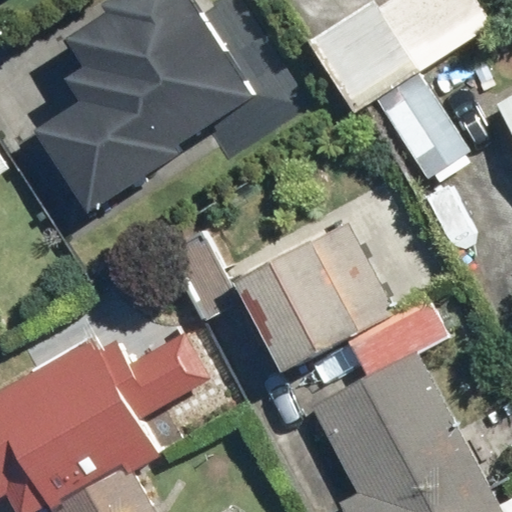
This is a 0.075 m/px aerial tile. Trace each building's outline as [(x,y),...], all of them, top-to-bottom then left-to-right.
[(86,98),(30,132),(85,223),(211,147),(201,131),(259,96),(201,0),(113,0),(70,26),(92,63),(72,75),(86,98)] [(392,0),(383,6),(379,0),(378,0),(315,40),(360,111),(495,25),(478,0),(392,0)] [(427,79),(385,107),(432,177),(474,150),(427,79)] [(511,96),(500,103),(511,123),(511,96)] [(348,218),(240,278),(291,369),(399,310),(348,218)] [(207,229),(170,249),(208,319),(245,299),(207,229)] [(370,372),(313,402),(360,491),(344,499),(350,511),(509,511),(425,353),(452,338),(431,298),(353,340),(370,372)] [(21,511),(39,511),(51,506),(53,511),(164,511),(140,469),(166,455),(145,418),(161,410),(122,341),(105,350),(98,338),(0,392),(0,498),(11,493),(21,511)]
